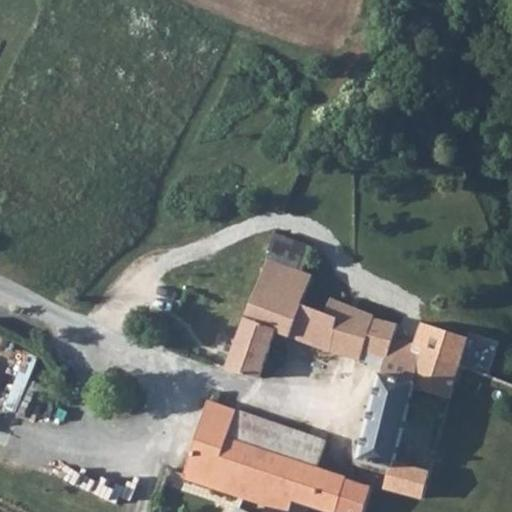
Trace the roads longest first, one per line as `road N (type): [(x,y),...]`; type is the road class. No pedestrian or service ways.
road 1 (track): [(365,0),(325,110),(179,370)]
road 2 (unclassified): [(349,420),(147,361),(0,290)]
